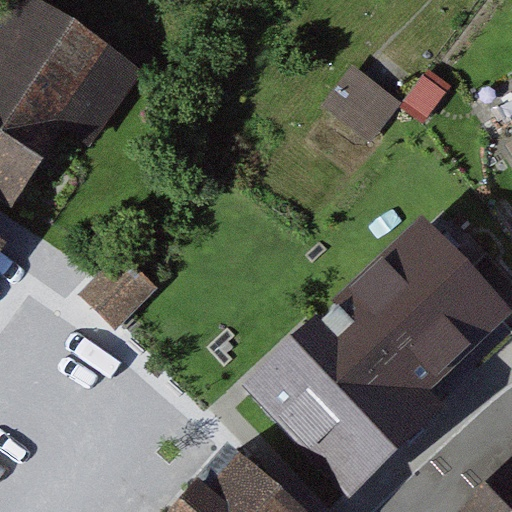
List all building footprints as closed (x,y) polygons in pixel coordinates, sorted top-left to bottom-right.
[(19,10),(0,41),(0,215),(2,217),(100,60),(19,10)] [(357,64),(327,104),(375,140),(405,99),(357,64)] [(511,134),(495,145),(511,173),(511,134)] [(232,408),(327,511),(341,511),(511,356),(511,352),(411,243),(232,408)] [(120,255),(80,300),(121,336),(161,291),(120,255)] [(194,511),(292,511),(238,463),(194,511)] [(511,511),(511,474),(472,511),(511,511)]
